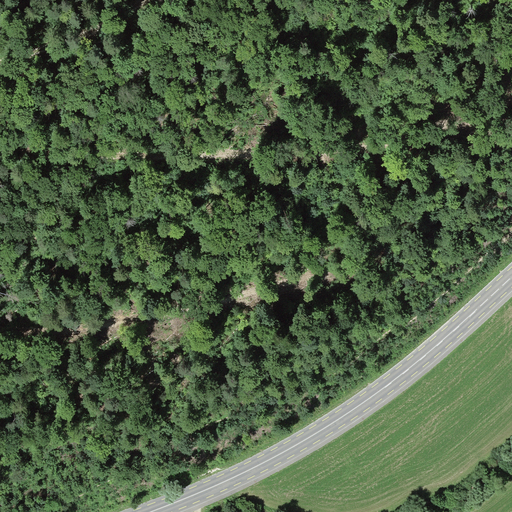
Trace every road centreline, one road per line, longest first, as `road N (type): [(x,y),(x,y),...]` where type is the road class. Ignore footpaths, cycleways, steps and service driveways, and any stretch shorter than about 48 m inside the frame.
road 1 (tertiary): [(153,511),(265,464),(343,416),(511,277)]
road 2 (track): [(143,0),(124,16),(0,59)]
